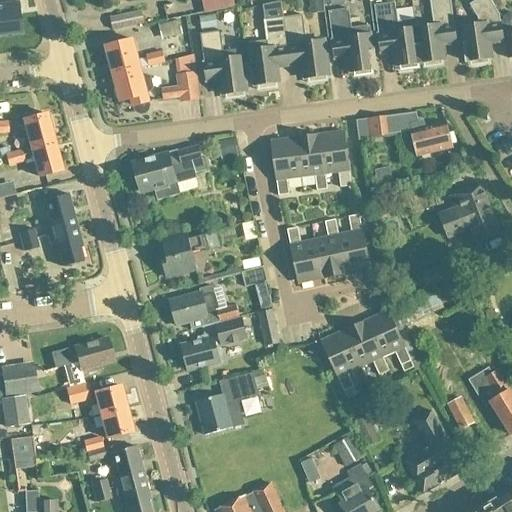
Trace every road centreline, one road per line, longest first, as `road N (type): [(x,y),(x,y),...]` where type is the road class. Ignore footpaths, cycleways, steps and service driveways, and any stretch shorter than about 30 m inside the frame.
road 1 (residential): [(495,89),(245,129)]
road 2 (residential): [(186,511),(124,298)]
road 3 (residential): [(245,129),(285,299)]
road 4 (residential): [(245,129),(87,152)]
road 5 (residential): [(124,298),(87,152)]
road 6 (residential): [(285,299),(294,336),(377,300),(367,282)]
road 7 (residential): [(124,298),(0,316)]
